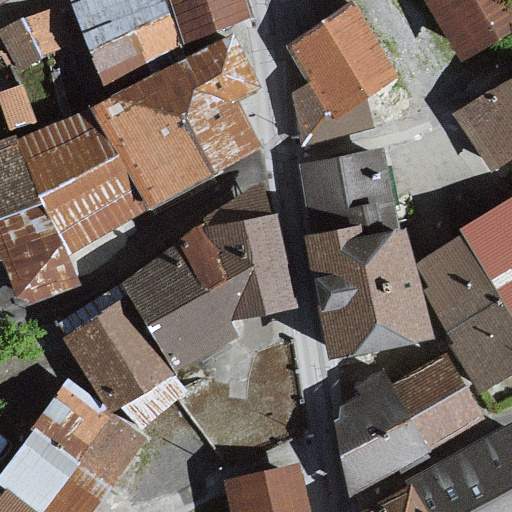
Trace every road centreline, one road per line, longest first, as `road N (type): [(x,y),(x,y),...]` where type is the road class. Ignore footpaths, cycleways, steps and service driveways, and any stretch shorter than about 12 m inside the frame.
road 1 (residential): [(347,511),(278,146),(239,0)]
road 2 (unknown): [(0,293),(278,146),(439,97)]
road 3 (residential): [(511,65),(439,97),(416,71),(381,0)]
